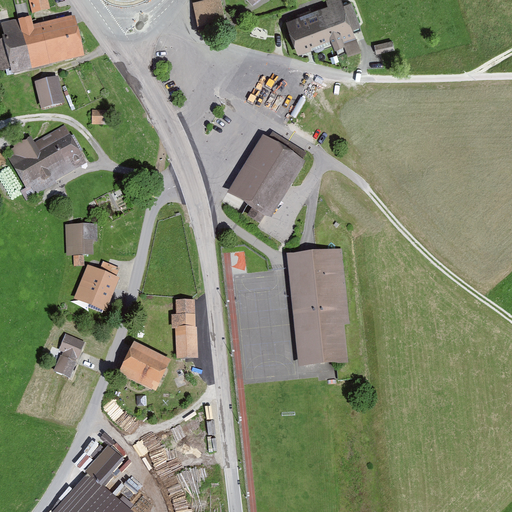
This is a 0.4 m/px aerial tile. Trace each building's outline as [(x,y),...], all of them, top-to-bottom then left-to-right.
[(48,0),(29,0),(32,12),(50,8),(48,0)] [(221,0),(192,0),(200,31),(227,24),(221,0)] [(293,21),(303,48),(335,36),(341,52),(348,49),(346,43),(360,38),(347,2),(293,21)] [(0,41),(0,80),(84,61),(74,18),(36,27),(34,19),(20,22),(23,36),(0,41)] [(377,48),(379,53),(395,49),(393,43),(377,48)] [(60,83),(38,88),(44,113),(67,108),(60,83)] [(108,113),(93,112),(93,125),(108,125),(108,113)] [(11,164),(27,190),(82,156),(66,130),(11,164)] [(268,138),(235,195),(276,219),(310,163),(268,138)] [(96,227),(68,228),(69,256),(97,255),(96,227)] [(343,253),(291,259),(303,372),(355,367),(343,253)] [(75,303),(105,315),(119,281),(89,269),(75,303)] [(175,330),(195,330),(194,303),(175,304),(175,330)] [(72,329),(63,350),(54,370),(72,378),(90,337),(72,329)] [(195,330),(175,330),(177,360),(196,360),(195,330)] [(125,373),(157,390),(171,364),(139,347),(125,373)] [(70,492),(58,505),(66,511),(70,511),(80,501),(70,492)]
